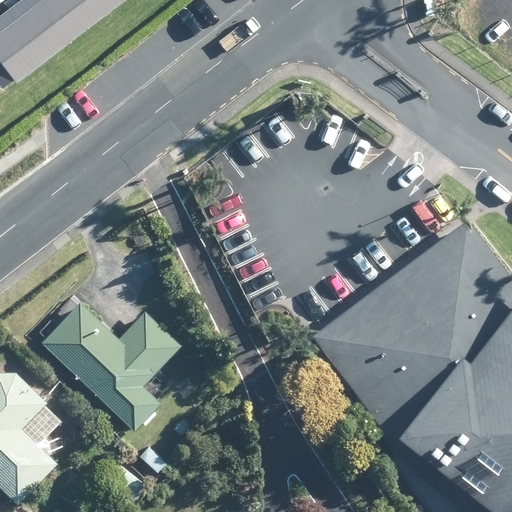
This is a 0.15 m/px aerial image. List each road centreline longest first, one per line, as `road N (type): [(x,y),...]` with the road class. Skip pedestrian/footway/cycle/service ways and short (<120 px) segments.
road 1 (unclassified): [(303,0),(0,238)]
road 2 (unclassified): [(511,166),(304,0)]
